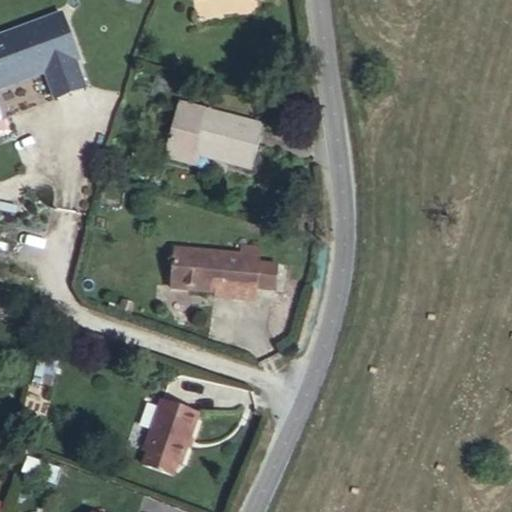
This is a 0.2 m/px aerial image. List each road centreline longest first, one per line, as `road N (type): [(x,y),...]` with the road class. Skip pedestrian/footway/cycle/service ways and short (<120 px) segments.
road 1 (tertiary): [(296,391),(338,280),(313,0)]
road 2 (residential): [(296,391),(79,315),(55,282),(66,216)]
road 3 (tertiary): [(249,511),(296,391)]
